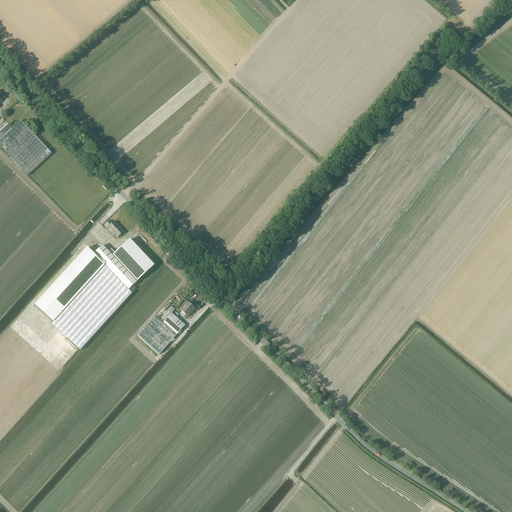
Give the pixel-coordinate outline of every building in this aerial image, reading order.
[(0,131),(4,136),(0,140),(0,146),(28,176),(52,154),(21,121),(12,129),(7,124),(3,128),(0,131)] [(118,237),(124,232),(114,221),(112,223),(109,221),(104,225),(107,228),(108,227),(118,237)] [(115,254),(109,247),(106,249),(103,245),(94,254),(105,266),(79,295),(107,321),(132,294),(128,290),(137,282),(123,267),(113,256),(115,254)] [(94,254),(88,247),(34,307),(53,324),(79,295),(105,266),(94,254)] [(140,252),(123,267),(137,282),(154,266),(140,252)] [(107,321),(79,295),(53,324),(52,324),(81,350),(107,321)] [(187,317),(195,309),(188,303),(181,311),(187,317)] [(155,316),(137,336),(159,355),(176,335),(185,325),(171,313),(175,310),(171,306),(159,320),(155,316)]
